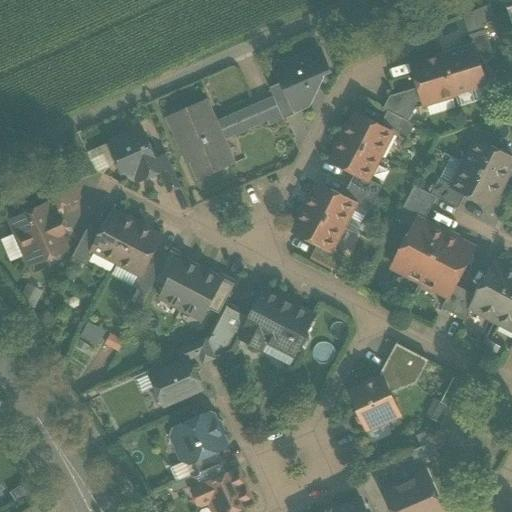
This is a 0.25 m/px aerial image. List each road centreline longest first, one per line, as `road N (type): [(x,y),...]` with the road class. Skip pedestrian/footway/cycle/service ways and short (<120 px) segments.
road 1 (track): [(362,0),(0,159)]
road 2 (residential): [(257,251),(350,71),(436,38)]
road 3 (tertiary): [(104,511),(0,366)]
road 4 (residential): [(386,315),(303,470)]
road 5 (residential): [(257,251),(108,178)]
road 6 (residential): [(386,315),(257,251)]
road 7 (residential): [(511,380),(386,315)]
